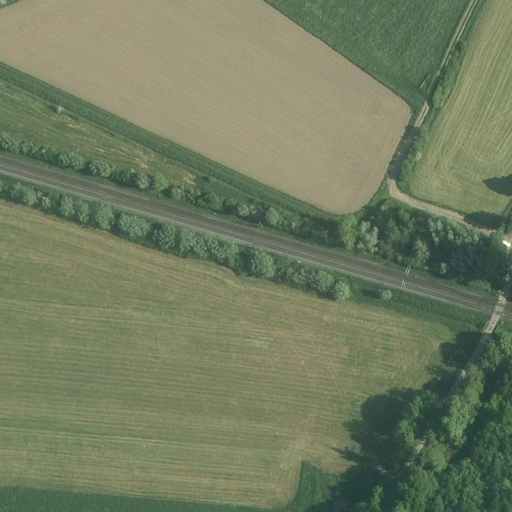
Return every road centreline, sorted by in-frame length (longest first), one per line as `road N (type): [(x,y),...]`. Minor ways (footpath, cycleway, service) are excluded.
road 1 (track): [(510,283),(425,252),(378,220),(383,185),(475,0)]
road 2 (unclassified): [(384,511),(483,340),(511,271)]
